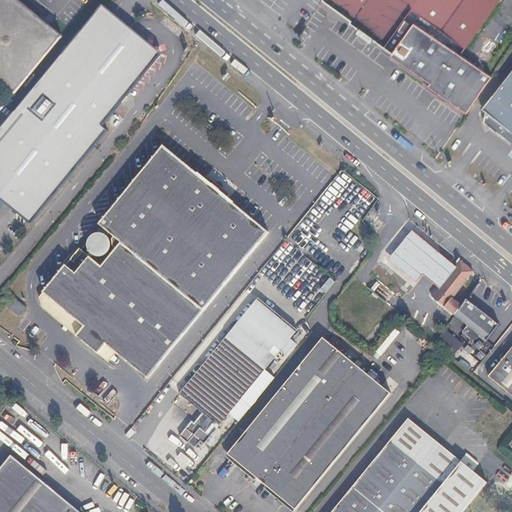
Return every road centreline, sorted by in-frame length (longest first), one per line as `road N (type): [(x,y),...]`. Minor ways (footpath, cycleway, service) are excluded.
road 1 (secondary): [(179,0),(511,275)]
road 2 (secondary): [(511,245),(210,0)]
road 3 (residential): [(187,511),(0,357)]
